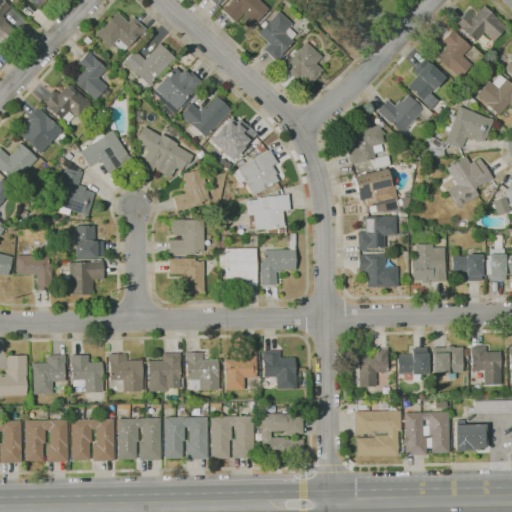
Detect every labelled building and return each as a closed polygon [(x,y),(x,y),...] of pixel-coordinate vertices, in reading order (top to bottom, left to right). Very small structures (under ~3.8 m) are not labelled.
[(6,49),(0,43),(0,0),(1,0),(9,6),(1,16),(5,20),(3,21),(19,35),(6,49)] [(45,0),(38,8),(28,0),(16,0),(14,3),(13,2),(12,4),(7,0),(45,0)] [(249,30),(240,22),(246,15),(244,13),(235,23),(233,21),(232,23),(229,20),(230,19),(220,9),(223,6),(224,8),(231,0),(259,0),(268,9),(249,30)] [(474,42),(455,24),(470,8),(473,12),(471,15),(473,16),(483,6),(505,27),(492,41),(483,33),(474,42)] [(273,59),(263,49),(268,44),(257,33),(262,27),(260,25),(264,21),(266,23),(277,11),(291,24),(288,27),(295,34),(290,39),(292,42),(291,43),(291,44),(287,48),(278,57),(276,56),(273,59)] [(118,56),(95,34),(104,25),(108,21),(116,12),(127,23),(133,17),(145,28),(118,56)] [(458,78),(435,57),(445,47),(440,42),(452,29),(457,34),(457,35),(470,47),(461,56),(471,65),(458,78)] [(88,45),(82,41),(86,36),(91,41),(88,45)] [(309,85),(299,75),(295,79),(282,67),(285,64),(281,61),(289,52),(293,55),(305,42),(321,58),(315,64),(322,70),(309,85)] [(147,85),(123,63),(134,51),(144,60),(158,44),(173,58),(147,85)] [(94,100),(84,91),(78,87),(72,80),(82,69),(78,65),(77,66),(75,64),(76,64),(88,51),(90,54),(94,58),(93,58),(105,69),(97,78),(106,87),(94,100)] [(425,104),(407,87),(417,76),(411,71),(423,58),(427,62),(444,78),(433,90),(432,89),(429,93),(433,96),(425,104)] [(511,77),(503,69),(508,63),(509,64),(511,60),(511,77)] [(169,116),(160,107),(163,104),(158,100),(159,98),(153,92),(155,90),(153,89),(174,67),(180,73),(183,70),(188,74),(190,73),(201,83),(193,91),(196,93),(180,110),(177,107),(169,116)] [(481,84),(476,78),(481,73),(487,78),(481,84)] [(496,116),(475,95),(488,80),(491,83),(499,75),(505,81),(506,79),(511,85),(511,108),(508,104),(496,116)] [(59,120),(45,107),(46,107),(41,102),(52,90),(58,95),(68,83),(72,87),(71,88),(90,104),(77,119),(68,111),(59,120)] [(468,94),(464,90),(469,85),(473,88),(468,94)] [(464,105),(457,99),(462,92),(467,97),(468,95),(475,101),(473,104),(469,100),(464,105)] [(400,135),(375,111),(387,99),(393,106),(398,100),(400,102),(407,95),(422,110),(405,128),(406,129),(400,135)] [(204,138),(179,115),(190,103),(199,111),(203,107),(204,108),(215,97),(229,110),(204,138)] [(95,115),(90,110),(94,105),(99,110),(95,115)] [(417,159),(417,157),(423,145),(424,146),(430,136),(440,142),(441,141),(442,141),(443,140),(444,141),(447,134),(440,131),(447,113),(452,115),(452,114),(449,113),(450,109),(454,111),(452,114),(455,115),(459,106),(487,118),(492,120),(487,133),(485,138),(484,138),(482,142),(472,138),(471,140),(465,137),(461,148),(458,148),(448,144),(446,146),(445,148),(443,149),(443,156),(417,159)] [(39,154),(23,139),(29,132),(27,131),(33,124),(27,118),(37,107),(46,116),(61,131),(57,136),(56,135),(39,154)] [(232,161),(209,140),(229,117),(235,122),(238,119),(244,124),(245,122),(257,133),(232,161)] [(372,169),(370,160),(349,166),(345,149),(352,147),(352,145),(349,132),(378,124),(383,143),(380,144),(382,152),(373,155),(374,158),(386,155),(389,165),(372,169)] [(152,171),(139,163),(146,151),(137,146),(140,142),(135,139),(143,126),(159,135),(160,134),(177,144),(176,145),(192,155),(185,166),(183,164),(179,171),(175,168),(169,178),(157,171),(157,169),(154,167),(152,171)] [(108,175),(99,160),(88,167),(78,152),(90,144),(89,143),(95,139),(92,134),(98,130),(102,136),(111,130),(128,157),(129,156),(132,160),(108,175)] [(13,184),(0,171),(0,150),(3,148),(8,153),(6,155),(7,156),(20,143),(29,152),(30,151),(33,155),(33,156),(37,160),(13,184)] [(259,154),(254,149),(260,144),(264,149),(259,154)] [(252,196),(243,181),(238,183),(231,172),(250,161),(250,160),(269,149),(277,163),(272,166),(279,180),(252,196)] [(457,208),(446,191),(445,192),(440,185),(452,177),(446,168),(464,156),(469,163),(473,161),(473,162),(479,158),(492,178),(474,190),(477,195),(457,208)] [(66,168),(61,165),(64,160),(69,162),(66,168)] [(86,216),(81,214),(82,213),(69,210),(67,215),(58,212),(59,207),(52,205),(63,168),(76,172),(76,171),(80,172),(77,185),(85,188),(84,190),(93,193),(86,216)] [(367,208),(364,199),(358,200),(352,176),(385,168),(386,171),(389,170),(396,200),(369,206),(370,207),(367,208)] [(175,211),(171,196),(184,193),(182,186),(184,186),(181,173),(201,169),(209,203),(175,211)] [(0,203),(0,179),(1,178),(13,190),(0,203)] [(511,211),(503,190),(511,186),(511,211)] [(254,234),(253,228),(250,228),(249,215),(247,216),(245,202),(256,200),(256,198),(287,194),(289,210),(281,211),(281,214),(284,213),(285,223),(282,223),(283,227),(267,229),(267,233),(254,234)] [(497,216),(491,202),(504,197),(510,211),(497,216)] [(357,249),(357,232),(364,232),(363,218),(394,217),(395,235),(383,235),(383,248),(357,249)] [(171,233),(170,232),(170,225),(171,223),(171,220),(183,220),(202,220),(202,252),(196,252),(196,250),(194,250),(194,255),(168,255),(168,240),(181,240),(181,239),(180,239),(180,235),(171,235),(171,233)] [(103,257),(96,257),(96,258),(73,258),(73,241),(74,241),(74,226),(93,226),(93,241),(96,241),(102,241),(103,257)] [(504,281),(489,281),(488,249),(495,249),(495,236),(502,236),(502,249),(503,248),(503,255),(511,255),(511,275),(504,275),(504,281)] [(444,282),(430,282),(430,280),(428,280),(428,284),(420,284),(420,280),(410,281),(410,260),(414,259),(414,245),(431,245),(431,248),(443,248),(444,282)] [(256,286),(239,286),(239,281),(231,281),(231,279),(224,279),(223,249),(255,248),(256,286)] [(260,286),(259,260),(262,259),(262,251),(294,250),(294,270),(280,270),(280,272),(274,272),(275,285),(260,286)] [(0,254),(11,257),(6,276),(0,274),(0,254)] [(396,287),(365,288),(365,271),(358,271),(357,255),(383,254),(383,267),(396,267),(396,287)] [(480,281),(464,281),(464,273),(451,272),(451,256),(465,256),(465,254),(481,254),(481,257),(482,257),(482,278),(480,278),(480,281)] [(50,289),(35,289),(35,275),(15,275),(15,256),(47,255),(47,264),(50,264),(50,289)] [(183,294),(183,274),(168,274),(168,259),(194,259),(194,261),(202,261),(203,294),(183,294)] [(69,295),(69,270),(68,270),(68,262),(98,262),(98,261),(102,261),(102,280),(91,280),(91,294),(69,295)] [(461,374),(431,374),(431,347),(444,347),(444,346),(452,346),(452,347),(461,347),(461,357),(461,374)] [(482,384),(482,370),(470,371),(470,347),(484,347),(484,352),(499,352),(500,384),(482,384)] [(357,387),(357,356),(372,356),(372,349),(386,348),(386,372),(374,372),(375,387),(357,387)] [(427,374),(411,375),(411,373),(397,374),(396,355),(411,355),(411,348),(426,348),(427,374)] [(224,390),(224,363),(223,363),(223,359),(239,359),(239,357),(237,357),(237,352),(239,352),(239,351),(256,351),(256,361),(255,361),(255,378),(243,378),(243,389),(224,390)] [(291,390),(291,389),(275,389),(275,377),(263,377),(263,360),(261,360),(261,351),(279,351),(279,358),(294,358),(294,376),(295,376),(295,390),(291,390)] [(198,391),(187,391),(187,380),(198,380),(198,378),(186,378),(185,352),(202,352),(202,360),(216,360),(217,391),(198,391)] [(167,389),(167,391),(147,391),(147,361),(162,361),(162,353),(178,353),(179,389),(167,389)] [(121,392),(121,380),(108,380),(108,354),(125,354),(125,361),(141,361),(141,379),(140,379),(140,392),(121,392)] [(0,395),(0,374),(6,374),(6,371),(7,371),(6,356),(12,356),(23,356),(23,355),(25,355),(26,375),(24,375),(24,395),(0,395)] [(32,394),(32,368),(30,368),(30,363),(46,363),(46,355),(64,355),(64,364),(63,364),(63,381),(51,382),(51,394),(32,394)] [(101,392),(84,393),(84,386),(71,387),(71,380),(70,380),(69,355),(87,355),(87,363),(100,363),(101,392)] [(511,413),(474,414),(473,413),(468,413),(467,407),(473,407),(473,401),(511,400),(511,413)] [(356,456),(356,438),(372,438),(372,435),(385,435),(385,431),(372,432),(372,433),(353,434),(353,412),(399,411),(400,431),(396,431),(397,455),(356,456)] [(404,455),(403,413),(447,412),(448,453),(430,453),(429,436),(427,436),(427,420),(421,420),(422,437),(425,437),(425,455),(404,455)] [(261,459),(260,414),(301,413),(302,434),(284,435),(284,431),(269,431),(269,437),(283,437),(283,439),(302,439),(302,458),(261,459)] [(210,459),(209,417),(251,416),(252,458),(231,459),(231,441),(234,441),(233,427),(229,427),(229,440),(227,440),(228,459),(210,459)] [(184,460),(184,441),(187,441),(187,427),(183,427),(183,441),(181,441),(181,458),(163,458),(163,417),(205,417),(205,459),(184,460)] [(138,460),(138,443),(141,442),(141,428),(136,428),(136,442),(134,442),(134,459),(117,459),(116,419),(159,418),(159,460),(138,460)] [(45,462),(45,444),(48,444),(47,429),(43,430),(43,443),(41,443),(41,461),(24,461),(23,420),(65,419),(66,461),(45,462)] [(113,461),(92,461),(91,444),(94,444),(94,429),(90,429),(90,442),(88,442),(88,460),(70,460),(70,420),(112,419),(113,461)] [(454,451),(454,425),(455,425),(455,420),(463,420),(463,425),(484,424),(485,448),(477,448),(477,450),(471,450),(454,451)] [(20,463),(0,463),(0,446),(1,446),(1,431),(0,431),(0,421),(19,421),(20,463)]
